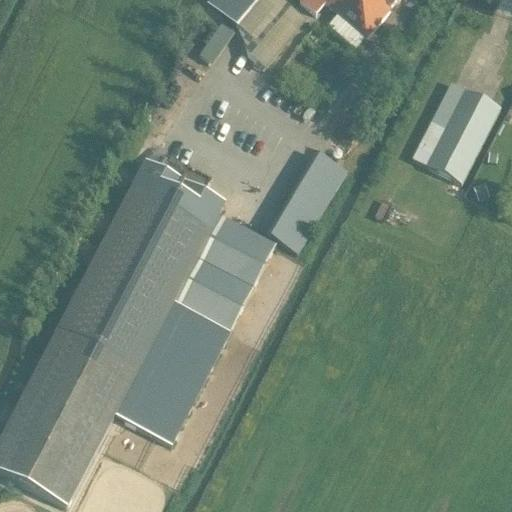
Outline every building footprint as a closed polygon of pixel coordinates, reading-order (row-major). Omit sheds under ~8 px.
[(208,0),(207,2),(235,25),(256,0),(208,0)] [(300,0),(300,1),(316,15),(317,16),(326,5),(366,40),(400,0),(300,0)] [(212,67),(235,34),(222,25),(199,58),(212,67)] [(497,110),(468,96),(431,167),(460,182),(497,110)] [(276,236),(304,250),(348,162),(320,148),(276,236)] [(489,153),(488,163),(496,164),(498,154),(489,153)] [(147,165),(64,329),(0,453),(0,472),(70,508),(116,418),(174,447),(231,332),(276,244),(220,216),(226,205),(147,165)] [(484,185),(473,188),(478,202),(489,198),(484,185)] [(393,217),(400,196),(388,191),(380,212),(393,217)]
